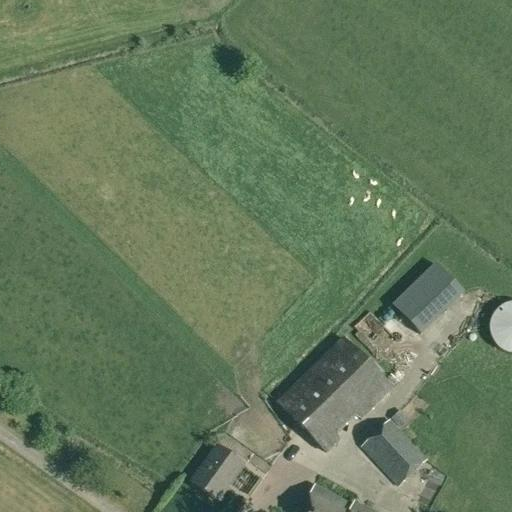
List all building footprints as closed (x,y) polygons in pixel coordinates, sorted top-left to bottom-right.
[(490,338),(491,340),(492,342),(493,344),(495,346),(496,347),(498,349),(500,350),(502,352),(503,353),(506,353),(508,354),(510,355),(511,354),(511,303),(511,304),(508,304),(506,305),(504,305),(502,307),(500,308),(498,309),(496,311),(495,312),(493,314),(492,316),(491,318),(490,320),(490,322),(489,325),(489,327),(489,329),(489,331),(489,334),(490,336),(490,338)] [(312,440),(328,455),(341,442),(337,437),(357,417),(362,422),(392,390),(387,385),(342,339),(276,404),(312,440)] [(401,410),(390,420),(398,429),(409,419),(401,410)] [(361,446),(397,486),(426,460),(390,420),(361,446)] [(191,483),(217,502),(242,466),(216,447),(191,483)] [(511,511),(511,459),(488,511),(511,511)] [(300,511),(369,511),(355,504),(356,503),(351,500),(349,505),(314,486),(300,511)]
